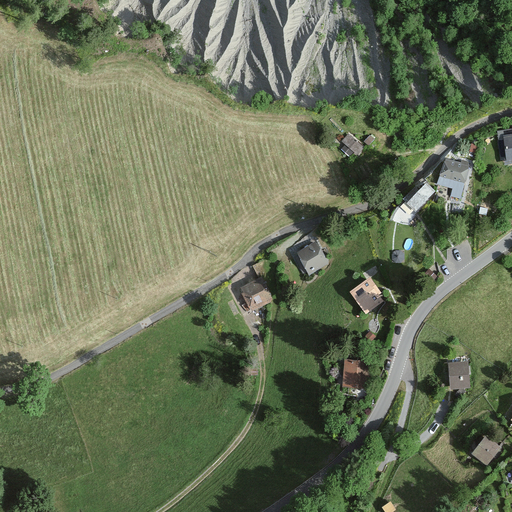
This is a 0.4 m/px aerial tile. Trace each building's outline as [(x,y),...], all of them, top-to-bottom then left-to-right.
[(511,128),(497,131),(503,165),(511,163),(511,128)] [(365,147),(348,133),(341,142),(346,146),(342,150),(350,156),(354,153),(358,156),(365,147)] [(460,164),(446,160),(438,185),(453,190),(451,196),(461,199),(473,163),(461,160),(460,164)] [(425,179),(404,199),(415,210),(436,190),(425,179)] [(318,243),(299,252),(310,274),(329,265),(318,243)] [(297,249),(291,252),(303,276),(309,273),(297,249)] [(373,278),(353,292),(368,314),(384,302),(379,295),(383,293),(373,278)] [(263,279),(244,288),(255,310),(273,300),(263,279)] [(371,363),(346,360),(343,386),(368,389),(371,363)] [(470,362),(449,363),(451,390),(471,389),(470,362)] [(489,437),(475,454),(488,465),(503,449),(489,437)] [(392,500),(384,505),(388,511),(390,511),(397,508),(392,500)]
